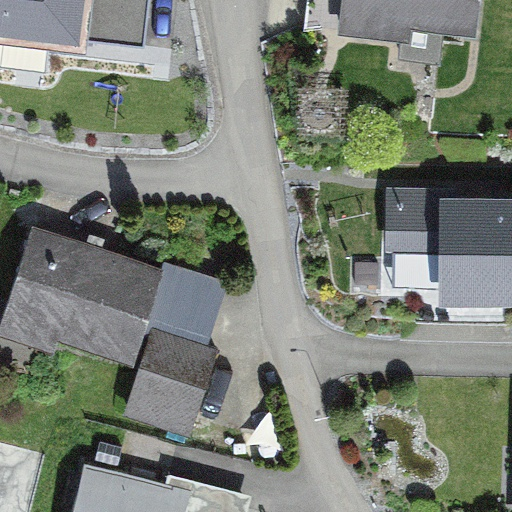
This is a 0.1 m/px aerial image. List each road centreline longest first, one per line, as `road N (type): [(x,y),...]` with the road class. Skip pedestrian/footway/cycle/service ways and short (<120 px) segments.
road 1 (residential): [(355,511),(288,356),(253,173)]
road 2 (residential): [(253,173),(155,184),(55,174),(0,159)]
road 3 (residential): [(253,173),(226,0)]
